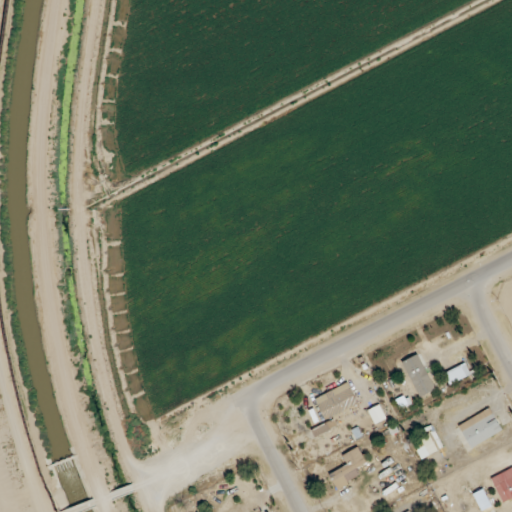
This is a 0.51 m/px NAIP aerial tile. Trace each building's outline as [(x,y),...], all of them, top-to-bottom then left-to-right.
[(436,390),(419,353),(402,361),(419,397),(436,390)] [(324,418),(358,405),(349,383),(315,396),(324,418)] [(470,448),(503,430),(490,407),(457,426),(470,448)] [(342,433),(334,418),(309,431),(317,446),(342,433)] [(438,451),(431,433),(413,440),(420,458),(438,451)] [(364,474),(360,468),(370,462),(360,445),(342,456),(347,464),(330,475),(338,489),(364,474)] [(497,489),(502,486),(509,499),(511,497),(511,467),(491,478),(497,489)]
